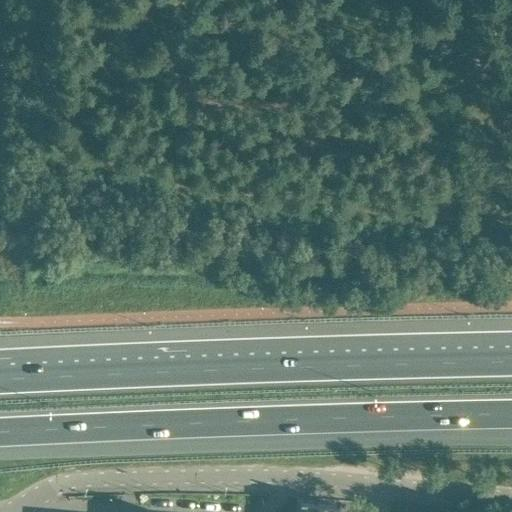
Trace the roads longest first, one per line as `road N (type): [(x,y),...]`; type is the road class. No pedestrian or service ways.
road 1 (motorway): [(0,435),(511,417)]
road 2 (motorway): [(511,361),(0,379)]
road 3 (unclassified): [(15,511),(48,489),(86,483),(289,481),(511,504)]
road 4 (track): [(511,286),(466,0)]
